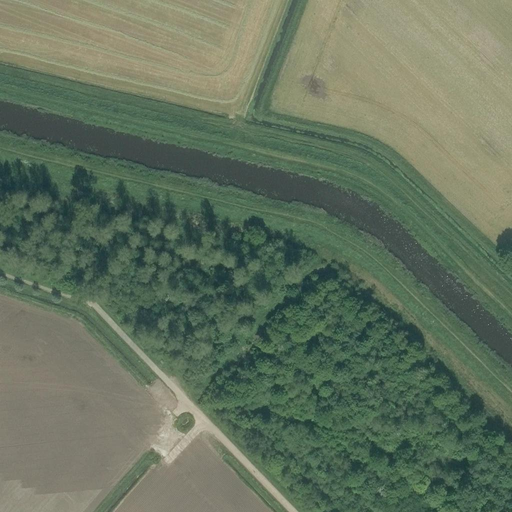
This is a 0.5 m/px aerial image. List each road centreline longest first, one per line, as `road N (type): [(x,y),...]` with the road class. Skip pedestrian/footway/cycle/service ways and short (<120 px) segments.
road 1 (track): [(511,312),(419,223),(352,176),(0,90)]
road 2 (track): [(93,304),(294,511)]
road 3 (track): [(186,400),(91,511)]
